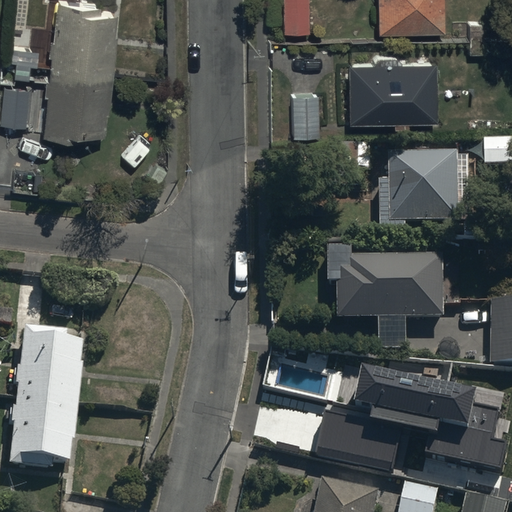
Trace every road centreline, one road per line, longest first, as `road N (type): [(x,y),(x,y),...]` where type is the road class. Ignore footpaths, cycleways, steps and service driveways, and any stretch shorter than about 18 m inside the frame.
road 1 (residential): [(215,233),(202,442),(187,511)]
road 2 (residential): [(214,0),(215,233)]
road 3 (residential): [(215,233),(0,217)]
